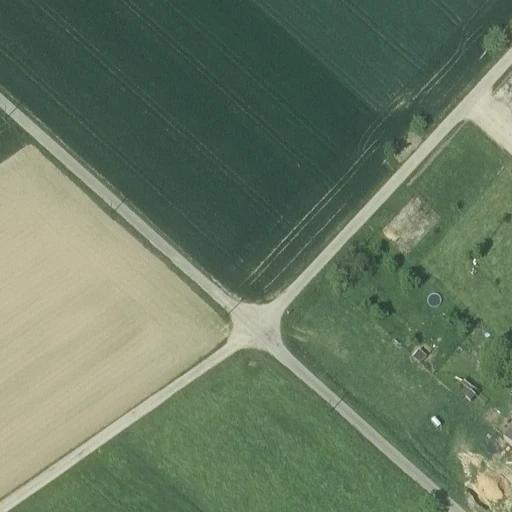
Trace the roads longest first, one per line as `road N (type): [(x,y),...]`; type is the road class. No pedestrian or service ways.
road 1 (track): [(511,54),(252,329)]
road 2 (track): [(252,329),(0,100)]
road 3 (track): [(0,508),(252,329)]
road 4 (track): [(452,511),(252,329)]
